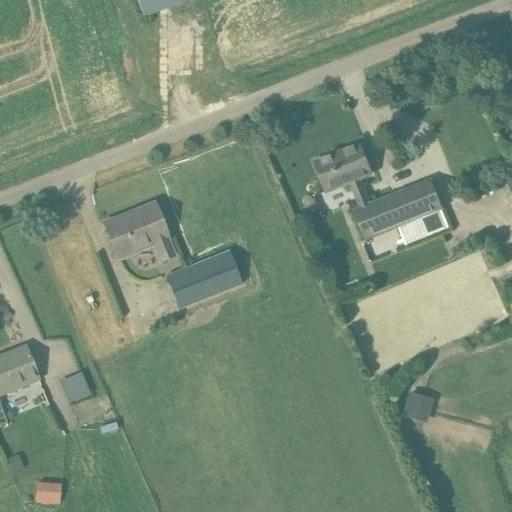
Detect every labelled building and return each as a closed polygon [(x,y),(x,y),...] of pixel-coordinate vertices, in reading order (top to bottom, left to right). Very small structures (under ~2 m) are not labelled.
[(184,1),(183,0),(136,0),(143,17),(184,1)] [(371,174),(360,146),(315,164),(326,192),(350,182),(361,210),(356,212),(366,238),(398,226),(405,245),(448,228),(430,183),(370,206),(359,178),(371,174)] [(167,239),(153,204),(103,224),(117,259),(153,245),(160,261),(173,256),(166,240),(167,239)] [(242,285),(229,252),(165,277),(178,310),(182,308),(186,320),(242,298),(238,286),(242,285)] [(0,426),(6,424),(0,409),(0,394),(37,379),(24,346),(0,355),(0,426)] [(61,380),(69,403),(91,395),(83,372),(61,380)] [(435,399),(410,393),(403,417),(428,424),(435,399)] [(5,462),(12,475),(23,470),(17,456),(5,462)] [(35,503),(59,504),(59,490),(36,488),(35,503)]
